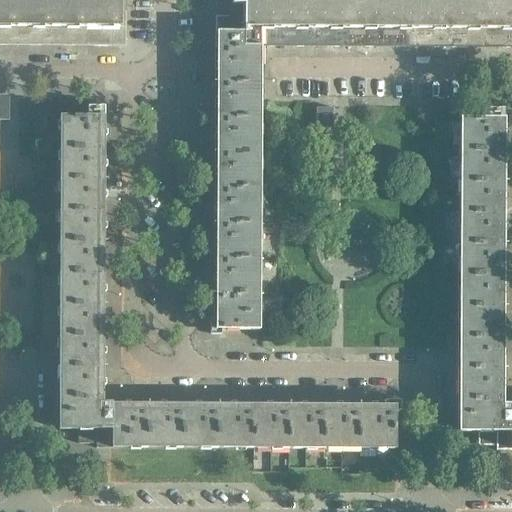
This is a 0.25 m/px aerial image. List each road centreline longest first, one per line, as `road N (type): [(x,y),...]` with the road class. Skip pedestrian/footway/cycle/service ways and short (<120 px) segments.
road 1 (residential): [(427,511),(425,371),(187,368)]
road 2 (residential): [(187,368),(132,367),(131,76)]
road 3 (residential): [(187,368),(189,81),(163,63)]
road 4 (residential): [(283,72),(511,73)]
road 5 (residential): [(27,511),(26,370),(0,369)]
road 6 (residential): [(0,75),(131,76)]
